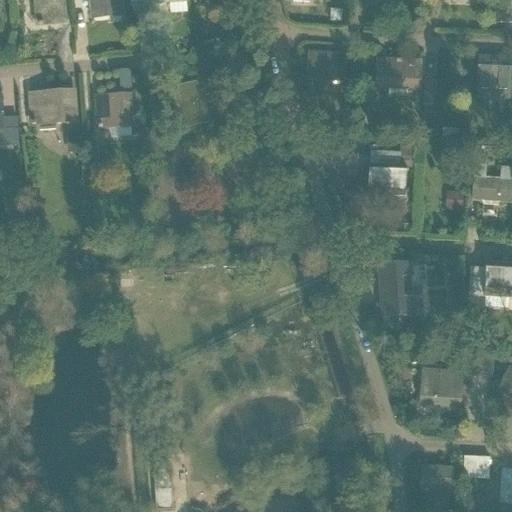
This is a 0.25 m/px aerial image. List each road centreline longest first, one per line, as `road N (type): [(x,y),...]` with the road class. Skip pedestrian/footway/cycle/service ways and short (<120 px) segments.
road 1 (residential): [(272,36),(511,46)]
road 2 (residential): [(334,243),(272,36)]
road 3 (residential): [(393,444),(334,243)]
road 4 (residential): [(511,251),(334,243)]
road 5 (residential): [(0,70),(125,60)]
